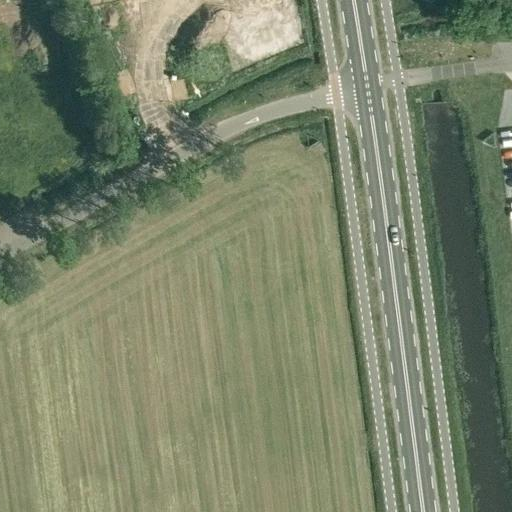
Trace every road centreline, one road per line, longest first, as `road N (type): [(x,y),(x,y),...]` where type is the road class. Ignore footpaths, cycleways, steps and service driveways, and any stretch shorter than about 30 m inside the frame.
road 1 (secondary): [(421,511),(367,86)]
road 2 (unclassified): [(0,259),(234,126),(367,86)]
